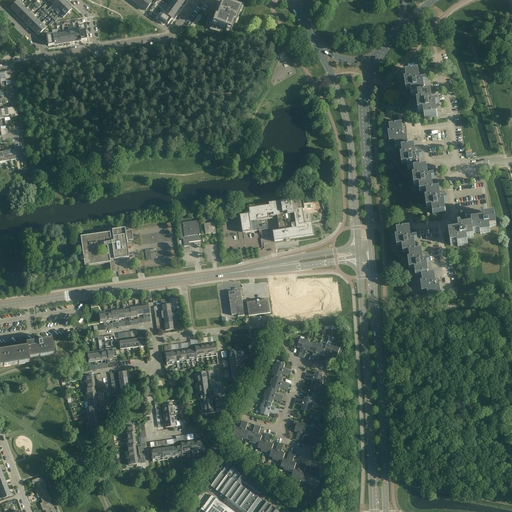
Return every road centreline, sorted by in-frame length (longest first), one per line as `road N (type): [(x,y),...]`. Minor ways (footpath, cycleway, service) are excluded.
road 1 (secondary): [(387,511),(373,251)]
road 2 (secondary): [(359,257),(373,511)]
road 3 (secondary): [(312,38),(350,135),(358,248)]
road 4 (secondary): [(373,251),(364,104),(379,55)]
road 5 (residential): [(0,305),(182,280)]
road 6 (residential): [(447,297),(439,229),(453,214),(448,177)]
